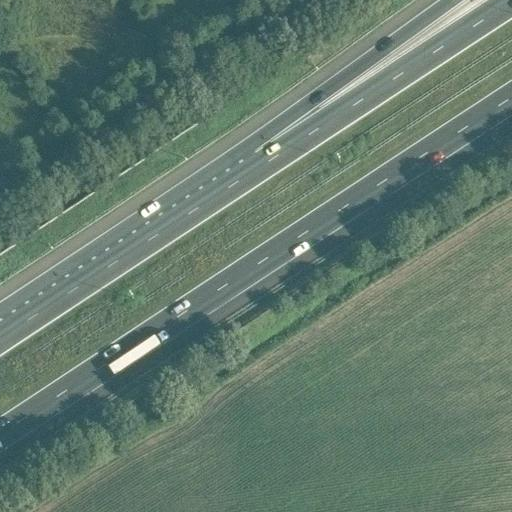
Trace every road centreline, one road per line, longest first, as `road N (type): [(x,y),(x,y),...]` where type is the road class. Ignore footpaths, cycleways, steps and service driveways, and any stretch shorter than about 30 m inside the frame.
road 1 (motorway): [(0,434),(511,97)]
road 2 (motorway): [(265,163),(0,339)]
road 3 (motorway): [(511,3),(265,163)]
road 4 (motorway): [(463,0),(265,163)]
